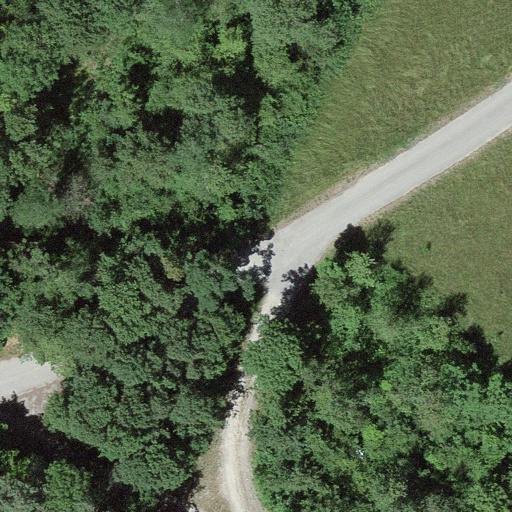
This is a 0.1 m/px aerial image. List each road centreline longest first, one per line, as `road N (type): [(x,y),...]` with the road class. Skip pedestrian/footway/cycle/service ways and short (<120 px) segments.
road 1 (track): [(254,511),(237,429),(283,257)]
road 2 (track): [(172,511),(0,430)]
